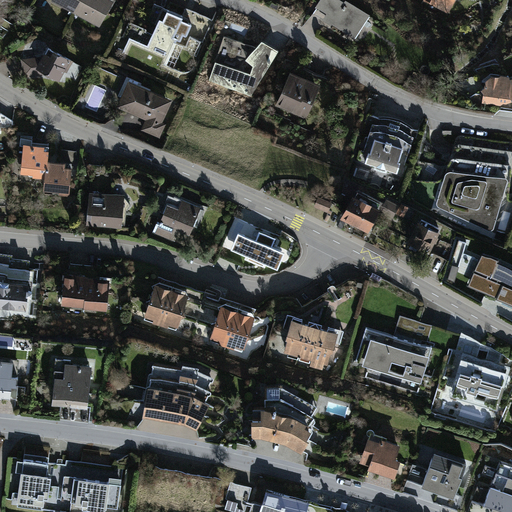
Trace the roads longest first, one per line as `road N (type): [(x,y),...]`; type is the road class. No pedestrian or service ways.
road 1 (residential): [(0,422),(242,459),(425,511)]
road 2 (residential): [(0,86),(333,240)]
road 3 (residential): [(0,235),(124,247),(275,289),(305,279),(333,240)]
road 4 (residential): [(226,0),(261,10),(398,97),(461,121),(511,128)]
road 5 (residential): [(333,240),(511,338)]
